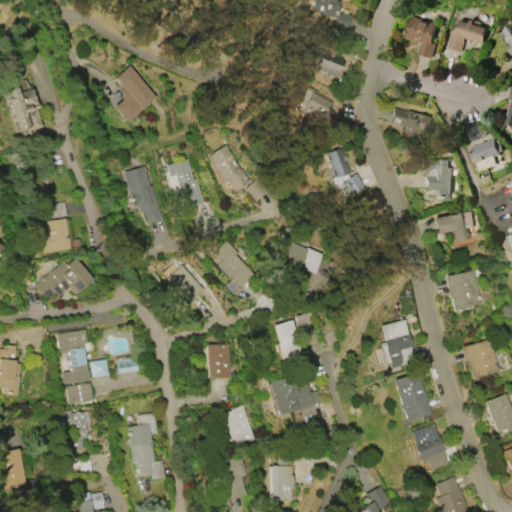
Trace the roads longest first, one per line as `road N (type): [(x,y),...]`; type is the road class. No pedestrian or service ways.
road 1 (residential): [(377,0),(359,90),(363,132),(489,511)]
road 2 (residential): [(183,511),(160,341),(101,244),(52,103)]
road 3 (residential): [(321,511),(351,453),(329,366)]
road 4 (track): [(0,46),(24,13),(52,103)]
